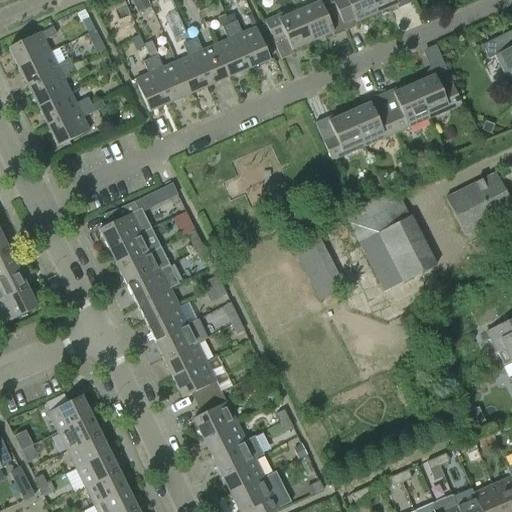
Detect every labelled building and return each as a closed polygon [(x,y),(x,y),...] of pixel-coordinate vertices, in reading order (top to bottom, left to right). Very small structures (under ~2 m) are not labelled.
[(144,0),(131,0),(137,10),(147,5),(144,0)] [(330,0),(315,0),(296,9),(311,43),(331,34),(332,38),(345,32),(330,0)] [(368,0),(330,0),(345,32),(357,27),(355,23),(375,15),(368,0)] [(407,0),(368,0),(375,15),(395,6),(397,10),(410,4),(407,0)] [(391,13),(399,32),(417,24),(409,5),(391,13)] [(296,9),(276,17),(263,23),(280,61),(293,55),(291,51),(311,43),(296,9)] [(86,20),(83,14),(82,12),(75,15),(79,24),(86,20)] [(254,29),(240,35),(231,13),(224,16),(224,17),(228,25),(247,70),(268,61),(254,29)] [(176,14),(164,19),(175,44),(187,39),(176,14)] [(224,17),(217,20),(221,28),(228,25),(224,17)] [(221,28),(226,41),(214,47),(228,79),(247,70),(228,25),(221,28)] [(51,28),(39,34),(7,49),(17,69),(49,54),(43,41),(55,35),(51,28)] [(87,35),(86,36),(95,55),(104,50),(94,31),(87,35)] [(511,38),(509,33),(511,31),(481,46),(488,60),(495,57),(509,85),(511,83),(511,38)] [(138,36),(130,40),(135,52),(143,48),(142,46),(138,36)] [(228,79),(214,47),(201,52),(195,39),(188,42),(208,87),(228,79)] [(208,87),(188,42),(181,46),(187,58),(174,64),(188,96),(208,87)] [(143,48),(135,52),(140,63),(141,63),(149,60),(143,48)] [(49,54),(17,69),(27,89),(71,67),(67,60),(55,66),(49,54)] [(188,96),(174,64),(161,69),(156,57),(149,60),(168,105),(188,96)] [(141,63),(147,75),(133,81),(147,114),(168,105),(149,60),(141,63)] [(80,63),(71,67),(27,89),(36,108),(68,93),(62,80),(83,70),(80,63)] [(432,77),(412,86),(427,120),(460,105),(443,68),(431,74),(432,77)] [(427,120),(412,86),(393,94),(391,91),(379,96),(395,134),(427,120)] [(68,93),(36,108),(46,128),(90,106),(86,99),(74,105),(68,93)] [(368,105),(348,114),(363,148),(395,134),(379,96),(366,101),(368,105)] [(90,106),(46,128),(56,148),(88,132),(81,119),(104,108),(100,101),(90,106)] [(348,114),(328,122),(327,119),(314,124),(330,162),(363,148),(348,114)] [(484,122),(481,131),(489,134),(493,126),(484,122)] [(267,145),(242,158),(247,168),(236,174),(251,204),(287,186),(267,145)] [(511,174),(498,181),(494,174),(444,199),(463,237),(511,212),(511,169),(509,171),(511,174)] [(160,190),(153,193),(159,205),(176,196),(174,190),(171,185),(160,190)] [(103,216),(108,226),(98,231),(108,251),(141,235),(131,215),(136,212),(132,203),(103,216)] [(184,214),(176,217),(181,226),(188,223),(184,214)] [(434,268),(408,217),(358,243),(384,293),(434,268)] [(150,230),(141,235),(108,251),(117,269),(150,253),(159,248),(150,230)] [(321,295),(344,283),(318,234),(295,246),(321,295)] [(194,254),(202,250),(197,241),(190,244),(194,254)] [(150,253),(117,269),(126,288),(159,271),(168,267),(159,248),(150,253)] [(206,259),(202,250),(194,254),(199,262),(206,259)] [(7,252),(0,255),(0,278),(17,270),(7,252)] [(168,267),(159,271),(126,288),(135,306),(168,289),(177,285),(168,267)] [(17,270),(0,278),(0,301),(26,289),(17,270)] [(213,290),(220,286),(215,277),(208,281),(213,290)] [(213,290),(213,292),(204,296),(208,303),(224,295),(220,286),(213,290)] [(36,309),(26,289),(0,301),(0,320),(2,325),(36,309)] [(177,308),(168,289),(135,306),(144,324),(177,308)] [(186,326),(177,308),(144,324),(153,343),(186,326)] [(238,323),(233,314),(226,317),(231,327),(238,323)] [(511,327),(509,322),(511,320),(511,319),(485,332),(502,366),(510,362),(510,363),(511,361),(511,327)] [(186,326),(153,343),(162,361),(195,344),(204,340),(195,321),(186,326)] [(243,332),(238,323),(231,327),(235,336),(243,332)] [(195,344),(162,361),(171,379),(204,363),(195,344)] [(204,363),(171,379),(181,399),(189,395),(195,406),(220,393),(204,363)] [(228,389),(220,393),(195,406),(200,416),(192,420),(202,440),(244,419),(228,389)] [(56,434),(90,418),(80,398),(46,414),(56,434)] [(279,424),(287,421),(282,411),(275,415),(279,424)] [(99,436),(90,418),(56,434),(66,452),(99,436)] [(291,430),(287,421),(279,424),(284,433),(291,430)] [(235,424),(202,440),(211,459),(244,442),(235,424)] [(99,436),(66,452),(75,471),(108,454),(99,436)] [(481,439),(472,443),(475,451),(485,447),(481,439)] [(0,466),(9,462),(0,440),(0,466)] [(244,442),(211,459),(220,477),(253,460),(244,442)] [(475,451),(472,443),(462,447),(466,455),(475,451)] [(30,447),(20,452),(25,463),(36,457),(30,447)] [(305,457),(300,448),(293,451),(297,461),(305,457)] [(108,454),(75,471),(84,489),(117,472),(108,454)] [(434,459),(438,467),(448,463),(444,455),(434,459)] [(438,467),(434,459),(425,463),(428,471),(438,467)] [(262,479),(253,460),(220,477),(229,495),(262,479)] [(407,471),(397,475),(401,484),(410,479),(407,471)] [(117,472),(84,489),(93,507),(126,491),(117,472)] [(274,473),(262,479),(229,495),(237,511),(245,511),(247,511),(272,511),(289,503),(274,473)] [(401,484),(397,475),(387,479),(391,488),(401,484)] [(38,489),(45,485),(41,476),(33,480),(38,489)] [(511,511),(511,484),(510,478),(491,487),(501,511),(511,511)] [(322,491),(317,482),(310,486),(314,495),(322,491)] [(50,494),(45,485),(38,489),(42,498),(50,494)] [(27,486),(17,491),(22,502),(32,498),(33,498),(27,486)] [(369,487),(360,492),(363,500),(373,496),(369,487)] [(501,511),(491,487),(472,495),(479,511),(501,511)] [(470,490),(451,498),(457,511),(479,511),(472,495),(470,490)] [(126,491),(93,507),(95,511),(129,511),(135,509),(126,491)] [(363,500),(360,492),(350,496),(354,504),(363,500)] [(451,496),(432,504),(435,511),(457,511),(451,498),(451,496)]
